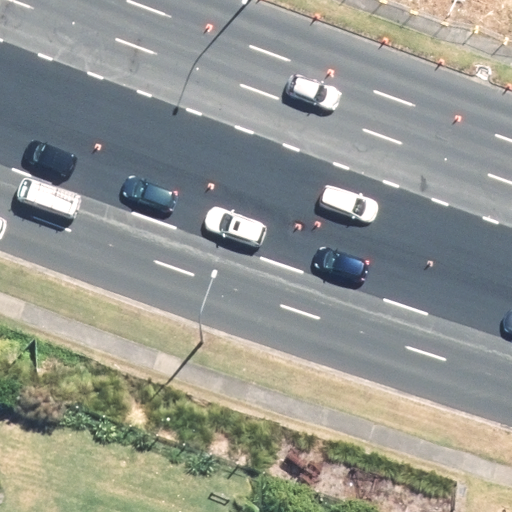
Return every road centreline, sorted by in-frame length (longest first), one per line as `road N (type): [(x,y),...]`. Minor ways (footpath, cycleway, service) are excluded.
road 1 (primary): [(511,359),(298,294),(0,188)]
road 2 (primary): [(0,75),(154,132),(511,185)]
road 3 (primary): [(91,0),(511,159)]
